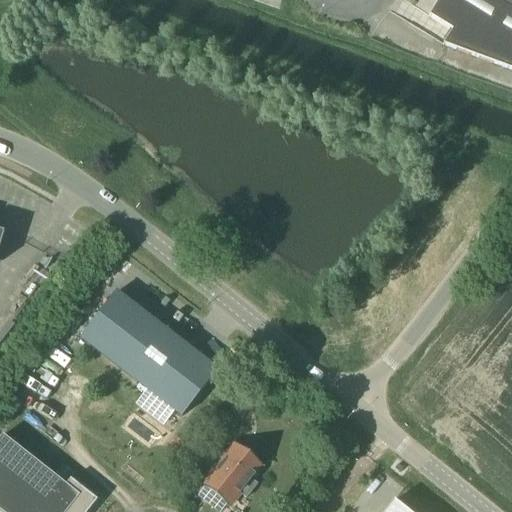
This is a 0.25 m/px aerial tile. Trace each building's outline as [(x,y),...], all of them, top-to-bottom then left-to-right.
[(511,0),(438,0),(427,19),(451,33),(442,48),(511,72),(511,0)] [(180,419),(214,375),(113,296),(79,340),(180,419)] [(174,437),(167,447),(177,454),(184,445),(174,437)] [(0,441),(0,511),(89,511),(97,504),(70,482),(65,488),(2,438),(0,441)] [(234,448),(204,486),(198,494),(220,511),(226,505),(227,506),(237,494),(245,500),(256,486),(248,480),(258,468),(234,448)] [(71,474),(62,467),(54,477),(63,484),(71,474)] [(403,511),(392,503),(384,511),(403,511)]
